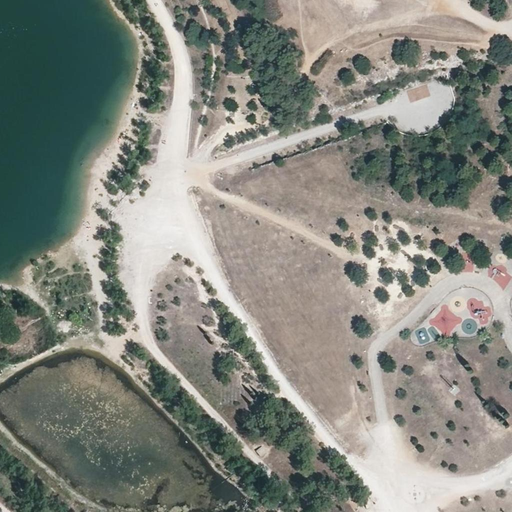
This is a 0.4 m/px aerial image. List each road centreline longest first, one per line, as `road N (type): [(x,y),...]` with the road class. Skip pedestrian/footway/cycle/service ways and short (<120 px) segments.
road 1 (track): [(392,493),(337,452),(202,257),(179,177),(180,54),(154,0)]
road 2 (track): [(179,177),(423,95)]
road 3 (track): [(511,462),(473,485),(392,493)]
